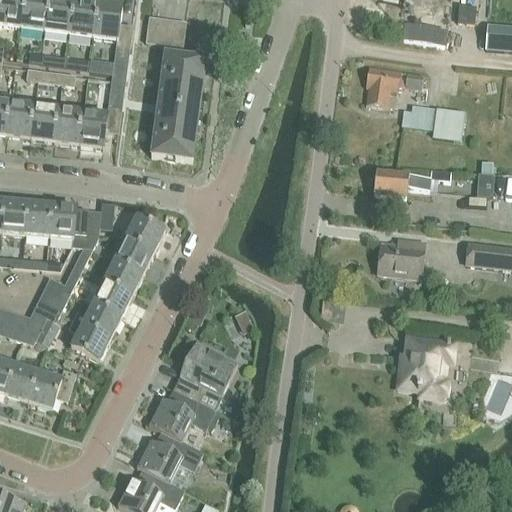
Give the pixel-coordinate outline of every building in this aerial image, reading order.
[(0,0),(0,30),(20,33),(24,0),(0,0)] [(45,37),(49,1),(38,0),(24,0),(20,33),(45,37)] [(383,0),(381,22),(402,24),(401,28),(431,30),(432,0),(383,0)] [(69,40),(74,5),(49,1),(45,37),(69,40)] [(93,43),(98,8),(74,5),(69,40),(93,43)] [(116,56),(128,56),(132,32),(120,30),(122,11),(98,8),(93,43),(118,46),(116,56)] [(159,49),(162,24),(149,23),(146,47),(159,49)] [(162,24),(159,49),(171,50),(174,26),(162,24)] [(174,26),(171,50),(183,52),(186,27),(174,26)] [(511,31),(488,30),(486,55),(511,57),(511,31)] [(128,56),(116,56),(113,80),(125,82),(128,56)] [(158,112),(199,118),(206,64),(165,58),(158,112)] [(44,71),(45,61),(30,59),(29,69),(44,71)] [(60,73),(61,63),(45,61),(44,71),(60,73)] [(61,63),(60,73),(75,75),(76,65),(61,63)] [(421,94),(423,81),(400,77),(400,76),(369,72),(366,92),(369,93),(367,109),(393,113),(396,97),(397,97),(398,91),(421,94)] [(42,87),(43,77),(28,75),(26,85),(42,87)] [(57,89),(59,79),(43,77),(42,87),(57,89)] [(59,79),(57,89),(73,91),(74,81),(59,79)] [(109,113),(121,114),(124,88),(113,87),(109,113)] [(2,107),(0,106),(0,140),(6,142),(11,102),(2,100),(2,107)] [(30,145),(35,111),(11,108),(6,142),(30,145)] [(55,148),(59,114),(35,111),(30,145),(55,148)] [(192,167),(199,118),(158,112),(151,161),(192,167)] [(465,118),(437,115),(414,112),(413,117),(404,115),(402,132),(430,135),(430,137),(462,141),(465,118)] [(121,114),(109,113),(108,121),(84,117),(79,152),(103,155),(106,136),(118,138),(121,114)] [(79,152),(84,117),(59,114),(55,148),(79,152)] [(482,168),(482,177),(493,178),(493,168),(482,168)] [(449,187),(450,178),(431,176),(430,183),(430,184),(377,177),(374,199),(406,203),(407,193),(428,196),(430,185),(449,187)] [(25,242),(28,209),(4,206),(1,239),(25,242)] [(49,244),(52,211),(28,209),(25,242),(49,244)] [(85,242),(87,216),(76,215),(77,213),(52,211),(49,244),(74,246),(74,241),(85,242)] [(87,216),(85,242),(98,242),(100,218),(87,216)] [(126,245),(154,259),(165,237),(137,223),(126,245)] [(98,242),(85,242),(74,241),(74,246),(73,252),(83,254),(92,255),(98,242)] [(143,280),(154,259),(126,245),(115,266),(143,280)] [(421,284),(425,248),(411,247),(411,253),(382,250),(378,279),(421,284)] [(511,276),(511,253),(467,248),(465,271),(511,276)] [(81,276),(92,255),(83,254),(74,272),(81,276)] [(0,271),(22,274),(23,265),(0,262),(0,271)] [(47,276),(47,267),(23,265),(22,274),(47,276)] [(133,302),(143,280),(115,266),(104,288),(133,302)] [(47,267),(47,276),(60,277),(64,268),(47,267)] [(68,305),(81,276),(74,272),(65,291),(49,283),(44,294),(68,305)] [(122,323),(133,302),(104,288),(94,309),(122,323)] [(38,305),(61,318),(68,305),(44,294),(38,305)] [(56,329),(61,318),(38,305),(33,316),(47,324),(56,329)] [(191,319),(189,324),(197,328),(200,323),(205,312),(197,308),(191,319)] [(111,345),(122,323),(94,309),(88,322),(79,317),(74,326),(111,345)] [(0,339),(0,340),(8,316),(0,313),(0,339)] [(23,347),(29,323),(8,316),(0,340),(23,347)] [(34,350),(47,324),(33,316),(29,323),(23,347),(34,350)] [(100,367),(111,345),(74,326),(70,335),(79,340),(72,353),(100,367)] [(455,353),(455,348),(407,342),(407,343),(408,344),(404,373),(400,372),(397,394),(420,396),(419,402),(437,404),(439,384),(444,384),(448,352),(455,353)] [(197,348),(173,394),(196,406),(196,405),(216,415),(223,400),(239,370),(197,348)] [(0,400),(5,402),(15,372),(0,367),(0,400)] [(28,409),(38,379),(15,372),(5,402),(28,409)] [(38,379),(28,409),(51,417),(55,404),(67,408),(76,380),(63,376),(60,386),(38,379)] [(163,404),(149,432),(161,438),(161,437),(183,448),(184,447),(185,444),(193,429),(206,435),(217,415),(216,415),(196,405),(196,406),(173,394),(167,407),(163,404)] [(151,446),(137,473),(142,475),(171,489),(172,488),(181,470),(195,477),(204,460),(205,457),(184,447),(183,448),(161,437),(161,438),(155,448),(151,446)] [(132,484),(118,511),(119,511),(177,511),(186,495),(172,488),(171,489),(142,475),(136,486),(132,484)] [(0,511),(25,511),(26,508),(0,498),(0,511)]
